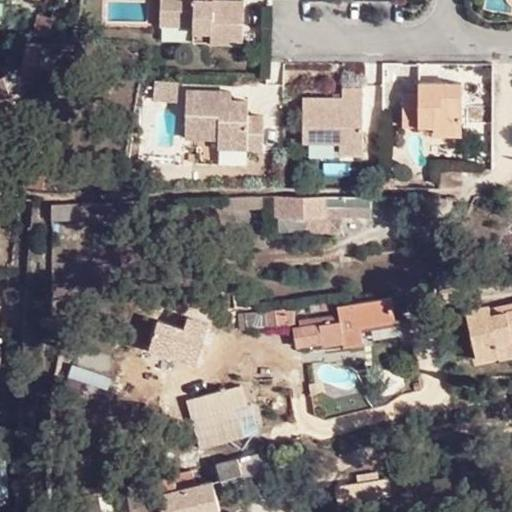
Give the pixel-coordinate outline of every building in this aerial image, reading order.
[(205,33),(240,36),(242,0),(161,0),(160,12),(192,14),(189,25),(205,27),(205,33)] [(46,37),(48,17),(34,16),(32,16),(31,37),(46,37)] [(156,25),(157,39),(188,37),(187,23),(156,25)] [(37,66),(47,68),(51,47),(42,45),(37,66)] [(429,133),(456,133),(455,76),(418,76),(417,89),(402,89),(400,122),(430,122),(429,133)] [(336,136),(336,148),(360,149),(361,85),(341,84),(340,90),(302,90),(301,135),(336,136)] [(242,96),(229,97),(214,96),(215,86),(183,85),(181,131),(215,134),(214,139),(262,142),(263,109),(241,109),(242,96)] [(214,96),(229,97),(230,87),(215,86),(214,96)] [(300,147),(336,148),(336,136),(301,135),(300,147)] [(26,193),(31,193),(43,195),(46,169),(29,167),(26,193)] [(234,196),(223,195),(221,208),(232,209),(234,196)] [(370,197),(277,195),(278,224),(337,223),(337,214),(369,213),(370,197)] [(76,221),(75,203),(51,204),(52,222),(76,221)] [(300,328),(292,329),(294,347),(321,342),(322,347),(341,343),(342,348),(396,337),(392,300),(337,309),(339,316),(299,322),(300,328)] [(488,305),(465,310),(473,359),(495,355),(496,359),(511,356),(511,347),(511,341),(511,340),(511,311),(490,315),(489,310),(488,305)] [(511,307),(489,310),(490,315),(511,311),(511,307)] [(263,315),(265,330),(290,327),(289,312),(263,315)] [(239,386),(185,401),(199,448),(259,432),(249,404),(245,405),(239,386)] [(270,480),(262,450),(238,457),(242,474),(245,486),(270,480)] [(242,474),(238,457),(218,462),(222,480),(242,474)] [(186,471),(173,475),(127,488),(132,511),(214,511),(218,511),(213,483),(190,488),(186,471)]
